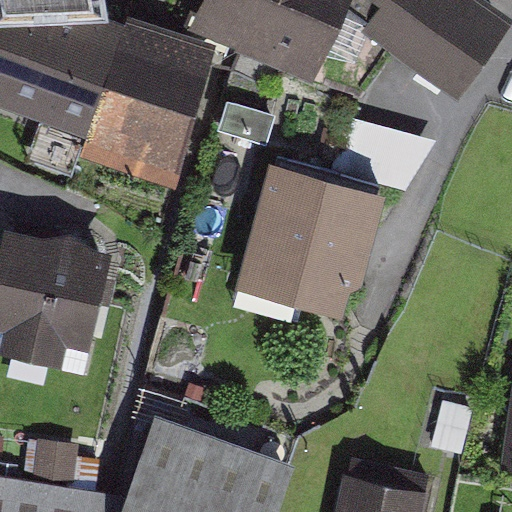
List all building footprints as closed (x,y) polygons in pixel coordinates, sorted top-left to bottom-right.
[(0,0),(0,104),(99,126),(86,161),(183,181),(214,39),(92,10),(90,0),(0,0)] [(199,0),(191,21),(310,78),(338,23),(464,96),(511,28),(511,12),(495,0),(199,0)] [(378,188),(285,161),(252,276),(345,303),(378,188)] [(91,241),(6,229),(0,271),(0,322),(77,333),(91,241)] [(276,511),(294,464),(155,414),(119,511),(276,511)] [(427,511),(430,497),(352,485),(348,511),(427,511)]
